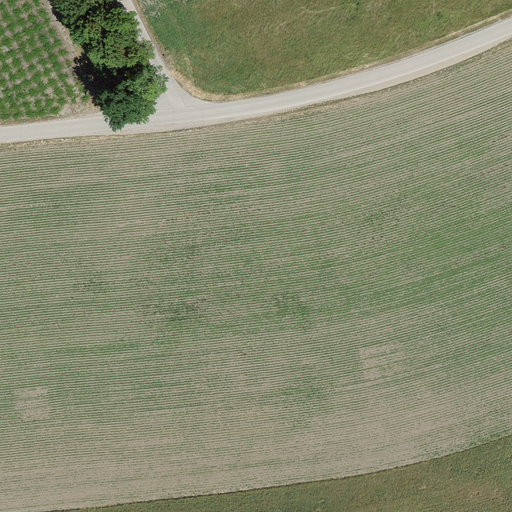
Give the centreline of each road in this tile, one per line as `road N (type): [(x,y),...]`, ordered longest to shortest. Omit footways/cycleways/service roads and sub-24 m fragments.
road 1 (unclassified): [(0,134),(272,103),(396,71),(511,26)]
road 2 (track): [(124,0),(181,115)]
